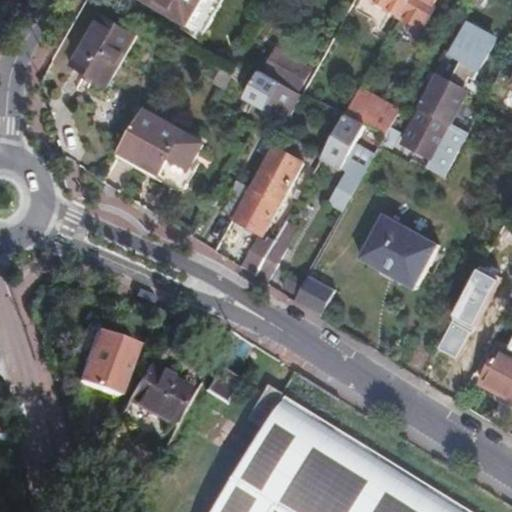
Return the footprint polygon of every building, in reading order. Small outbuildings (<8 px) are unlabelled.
[(148,0),(206,33),(225,0),(148,0)] [(403,17),(412,0),(368,0),(402,20),(403,17)] [(439,0),(412,0),(403,17),(426,31),(439,8),(436,6),(439,0)] [(365,61),(375,66),(396,29),(387,23),(365,61)] [(52,101),(88,122),(123,60),(88,41),(52,101)] [(270,70),(305,89),(314,71),(280,53),(270,70)] [(348,113),(362,89),(375,66),(365,61),(353,83),(334,73),(324,91),(320,89),(317,96),(348,113)] [(273,103),(294,115),(306,94),(299,91),(263,71),(262,70),(246,97),(269,110),(273,103)] [(444,179),(469,134),(452,124),(470,93),(441,77),(404,143),(431,158),(426,168),(444,179)] [(388,136),(402,112),(362,89),(348,113),(366,124),(388,136)] [(106,103),(98,115),(113,126),(122,114),(106,103)] [(180,167),(195,140),(186,134),(145,111),(120,154),(161,177),(170,161),(180,167)] [(342,168),(366,124),(348,113),(323,157),(342,168)] [(196,140),(195,140),(180,167),(194,175),(203,160),(198,157),(204,147),(195,142),(196,140)] [(234,220),(264,237),(305,165),(275,148),(247,198),(235,218),(234,220)] [(331,201),(343,208),(370,162),(357,154),(331,201)] [(161,177),(171,183),(180,167),(170,161),(161,177)] [(180,167),(171,183),(180,188),(187,187),(194,175),(180,167)] [(235,218),(247,198),(236,191),(224,211),(235,218)] [(378,231),(352,276),(408,308),(433,262),(378,231)] [(248,272),(255,276),(274,242),(264,237),(245,270),(248,272)] [(274,242),(255,276),(268,283),(287,249),(274,242)] [(480,271),(452,322),(472,334),(501,282),(480,271)] [(309,308),(321,316),(337,289),(310,274),(296,299),(309,308)] [(79,385),(119,398),(136,346),(96,332),(79,385)] [(481,385),(511,402),(511,352),(511,355),(501,349),(481,385)] [(168,423),(188,387),(147,365),(127,401),(168,423)] [(205,390),(229,403),(242,379),(218,366),(205,390)] [(252,413),(265,421),(286,385),(272,377),(252,413)]
